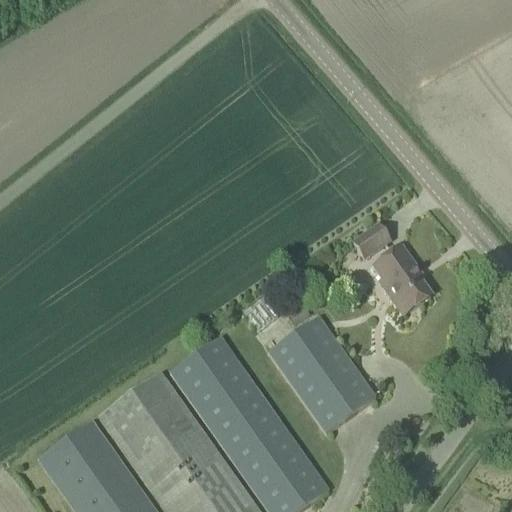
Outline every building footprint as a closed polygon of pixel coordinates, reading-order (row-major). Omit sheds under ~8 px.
[(363,263),(388,246),(377,231),(353,248),(363,263)] [(385,294),(403,320),(430,301),(412,277),(416,274),(400,252),(373,271),(388,292),(385,294)] [(317,322),(316,322),(268,356),(326,438),(375,403),(317,322)] [(170,377),(265,511),(304,511),(327,496),(219,342),(170,377)] [(38,463),(72,511),(252,511),(158,379),(99,420),(164,511),(151,511),(91,426),(38,463)]
